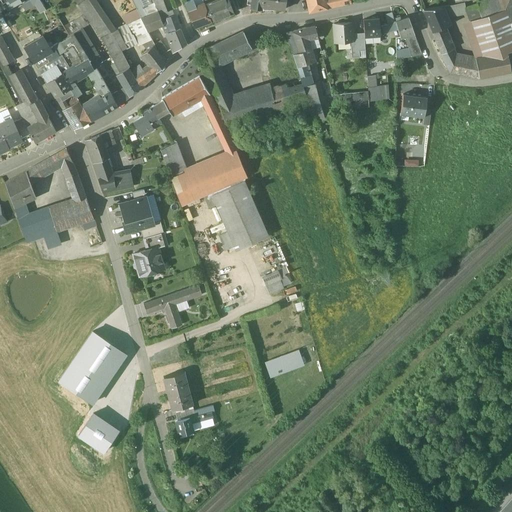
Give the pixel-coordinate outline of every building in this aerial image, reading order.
[(38,13),(45,10),(39,0),(27,0),(21,3),(24,10),(35,5),(38,13)] [(116,29),(95,0),(83,0),(77,3),(95,29),(100,37),(109,33),(110,32),(116,29)] [(144,6),(141,0),(132,0),(137,9),(141,7),(144,6)] [(171,10),(167,12),(162,0),(152,0),(154,2),(157,12),(162,25),(163,25),(166,34),(180,29),(174,15),(173,15),(171,10)] [(193,0),(190,0),(185,2),(188,10),(196,7),(193,0)] [(214,0),(204,4),(211,21),(234,12),(228,0),(214,0)] [(251,0),(251,8),(263,10),(264,7),(263,7),(263,0),(251,0)] [(285,0),(263,0),(263,7),(264,7),(285,10),(285,0)] [(306,0),(309,11),(310,11),(327,8),(325,0),(306,0)] [(511,0),(486,0),(478,3),(482,16),(505,9),(511,29),(511,0)] [(144,6),(141,7),(146,16),(157,12),(154,2),(144,6)] [(458,3),(460,12),(467,12),(465,7),(464,2),(458,3)] [(458,3),(452,5),(441,6),(444,13),(451,14),(460,12),(458,3)] [(478,3),(465,7),(467,12),(470,20),(482,16),(478,3)] [(196,7),(188,10),(195,27),(211,21),(204,4),(196,7)] [(444,13),(441,6),(423,9),(432,31),(443,27),(449,25),(444,13)] [(141,7),(137,9),(141,17),(146,16),(141,7)] [(465,60),(463,60),(463,57),(463,55),(455,56),(454,54),(451,49),(452,49),(443,27),(432,31),(441,53),(450,71),(451,71),(457,73),(478,77),(479,77),(511,70),(511,29),(505,9),(482,16),(470,20),(482,56),(465,60)] [(157,12),(146,16),(141,17),(148,31),(162,25),(157,12)] [(392,13),(387,14),(390,24),(395,22),(392,13)] [(116,29),(110,32),(120,51),(141,40),(139,36),(148,31),(141,17),(116,29)] [(379,18),(363,20),(364,36),(380,35),(379,18)] [(409,18),(395,22),(400,37),(405,36),(414,34),(409,18)] [(390,24),(381,26),(386,41),(392,39),(400,37),(395,22),(390,24)] [(351,23),(334,24),(335,43),(353,41),(352,34),(351,23)] [(305,28),(286,33),(295,61),(307,63),(313,62),(314,59),(308,38),(317,37),(315,27),(305,28)] [(82,29),(74,33),(78,40),(83,49),(87,57),(91,63),(93,66),(101,62),(82,29)] [(180,29),(166,34),(173,52),(186,44),(180,29)] [(143,44),(151,39),(148,31),(139,36),(141,40),(143,44)] [(243,31),(206,49),(213,65),(214,66),(216,65),(251,47),(243,31)] [(120,51),(110,32),(109,33),(100,37),(106,46),(108,51),(117,67),(120,73),(128,68),(120,51)] [(78,40),(74,33),(52,46),(54,49),(55,49),(59,54),(66,50),(75,64),(78,63),(81,68),(91,63),(87,57),(83,49),(78,40)] [(364,33),(352,34),(354,51),(365,50),(364,33)] [(414,34),(405,36),(409,49),(410,50),(419,47),(414,34)] [(43,35),(24,46),(34,61),(52,50),(43,35)] [(36,99),(22,72),(14,76),(7,64),(13,60),(0,36),(0,64),(21,103),(16,106),(22,118),(30,134),(35,143),(56,131),(42,104),(40,105),(36,99)] [(168,51),(160,40),(155,45),(162,55),(168,51)] [(147,50),(141,55),(145,60),(146,60),(151,66),(156,73),(166,62),(154,45),(153,45),(147,50)] [(409,49),(396,52),(396,60),(421,54),(419,47),(410,50),(409,49)] [(52,50),(34,61),(38,67),(59,54),(55,49),(54,49),(52,50)] [(59,54),(38,67),(47,82),(61,73),(75,64),(66,50),(59,54)] [(307,63),(295,61),(297,67),(300,77),(302,83),(307,99),(315,122),(323,119),(317,99),(317,98),(313,82),(313,83),(311,79),(309,77),(306,67),(307,63)] [(75,64),(61,73),(69,85),(74,82),(86,75),(81,68),(78,63),(75,64)] [(99,94),(89,100),(89,102),(97,117),(105,113),(117,106),(110,93),(109,91),(96,68),(94,69),(93,66),(91,63),(81,68),(86,75),(88,74),(99,94)] [(232,100),(216,65),(214,66),(213,65),(203,70),(219,104),(226,124),(307,99),(302,83),(272,92),(271,89),(262,91),(262,90),(232,100)] [(151,66),(143,70),(150,79),(156,73),(151,66)] [(135,71),(133,72),(141,87),(150,79),(143,70),(141,67),(135,71)] [(140,88),(128,68),(120,73),(117,74),(124,87),(130,96),(140,88)] [(69,85),(61,73),(47,82),(56,97),(63,92),(70,88),(70,87),(69,85)] [(375,76),(367,77),(368,91),(369,102),(388,100),(387,86),(375,86),(375,76)] [(199,77),(162,98),(163,100),(169,111),(172,115),(201,99),(210,93),(199,77)] [(82,93),(75,84),(70,87),(70,88),(73,93),(74,93),(76,97),(82,93)] [(124,87),(118,92),(112,95),(118,105),(130,96),(124,87)] [(70,88),(63,92),(66,98),(73,93),(70,88)] [(369,102),(368,91),(334,93),(335,107),(369,105),(369,102)] [(63,92),(56,97),(59,102),(64,99),(66,98),(63,92)] [(89,100),(82,93),(76,97),(78,100),(81,105),(89,100)] [(229,133),(210,93),(201,99),(227,154),(187,171),(171,178),(181,204),(203,195),(209,208),(216,205),(236,249),(268,235),(243,177),(247,176),(236,150),(240,149),(233,132),(229,133)] [(427,97),(403,94),(400,114),(423,117),(424,117),(425,110),(427,97)] [(68,106),(64,99),(59,102),(63,109),(68,106)] [(68,106),(63,109),(75,128),(91,121),(81,105),(78,100),(68,106)] [(89,100),(81,105),(91,121),(97,117),(89,102),(89,100)] [(157,103),(152,107),(158,117),(164,114),(169,111),(163,100),(157,103)] [(152,107),(143,112),(146,116),(144,117),(143,116),(133,122),(142,136),(162,124),(158,117),(152,107)] [(431,111),(425,110),(424,117),(423,117),(422,124),(429,125),(431,111)] [(3,118),(5,121),(0,123),(0,128),(8,147),(12,145),(11,143),(21,139),(13,122),(10,115),(3,118)] [(30,134),(22,118),(13,122),(21,139),(30,134)] [(323,119),(315,122),(319,133),(327,131),(323,119)] [(0,151),(1,152),(0,150),(8,147),(0,128),(0,151)] [(111,131),(99,135),(103,148),(115,143),(111,131)] [(327,131),(319,133),(323,145),(324,145),(329,143),(330,143),(327,131)] [(99,135),(85,141),(93,165),(106,159),(107,159),(103,148),(99,135)] [(176,142),(160,149),(165,163),(182,156),(176,142)] [(74,201),(50,209),(57,232),(82,223),(94,219),(77,172),(66,148),(57,153),(62,163),(67,176),(66,176),(74,201)] [(57,153),(49,158),(54,167),(62,163),(57,153)] [(182,156),(165,163),(171,178),(187,171),(182,156)] [(49,158),(26,171),(30,181),(54,167),(49,158)] [(106,159),(93,165),(103,193),(133,186),(130,172),(111,176),(106,159)] [(393,168),(357,174),(358,180),(393,174),(393,168)] [(26,171),(5,182),(14,206),(23,202),(36,197),(30,181),(26,171)] [(134,199),(146,196),(144,189),(132,193),(134,199)] [(153,222),(146,196),(134,199),(120,203),(124,219),(122,219),(126,232),(140,228),(154,224),(153,222)] [(50,209),(28,217),(23,202),(14,206),(26,242),(44,236),(57,232),(50,209)] [(94,219),(82,223),(84,230),(96,226),(94,219)] [(140,228),(143,238),(164,232),(160,220),(153,222),(154,224),(140,228)] [(57,232),(44,236),(48,249),(61,245),(57,232)] [(164,232),(143,238),(146,249),(158,246),(158,247),(167,245),(164,232)] [(147,250),(133,253),(135,261),(134,264),(135,267),(137,268),(140,275),(164,268),(158,247),(158,246),(146,249),(147,250)] [(286,267),(278,270),(280,277),(287,275),(289,274),(286,267)] [(274,271),(262,277),(269,293),(282,287),(278,278),(280,277),(278,270),(274,272),(274,271)] [(284,285),(290,283),(287,275),(280,277),(284,285)] [(198,284),(156,299),(159,309),(164,307),(171,328),(182,324),(175,304),(202,294),(198,284)] [(156,299),(143,303),(147,313),(159,309),(156,299)] [(93,332),(59,382),(91,404),(126,354),(93,332)] [(303,365),(298,350),(265,361),(270,377),(303,365)] [(183,372),(164,377),(172,410),(174,409),(192,404),(183,372)] [(192,404),(174,409),(177,420),(189,417),(189,418),(195,416),(192,404)] [(79,435),(103,451),(117,430),(93,414),(79,435)] [(195,416),(189,418),(191,424),(205,421),(203,414),(195,416)] [(177,420),(175,421),(179,434),(193,430),(191,424),(189,418),(189,417),(177,420)]
